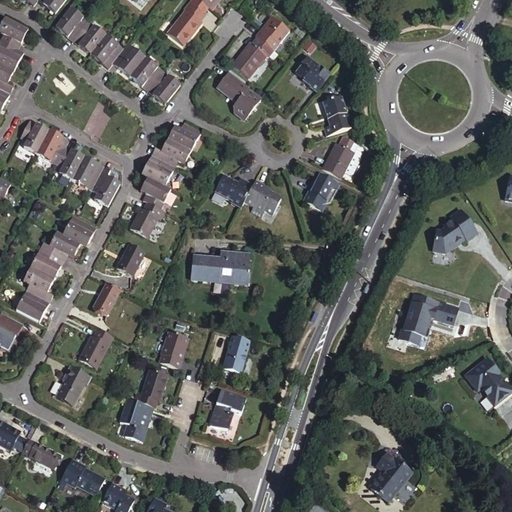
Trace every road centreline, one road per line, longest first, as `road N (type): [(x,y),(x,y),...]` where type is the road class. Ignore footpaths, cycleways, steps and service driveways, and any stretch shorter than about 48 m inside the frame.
road 1 (tertiary): [(398,129),(393,174),(286,413)]
road 2 (tertiary): [(303,419),(328,347),(426,144)]
road 3 (unclassified): [(264,479),(131,456),(17,396)]
road 4 (residential): [(17,396),(138,167)]
road 5 (unclassified): [(162,122),(51,46)]
road 6 (unclassified): [(138,167),(22,104)]
road 7 (residential): [(259,142),(279,162),(301,145),(300,132),(285,121),(260,135)]
